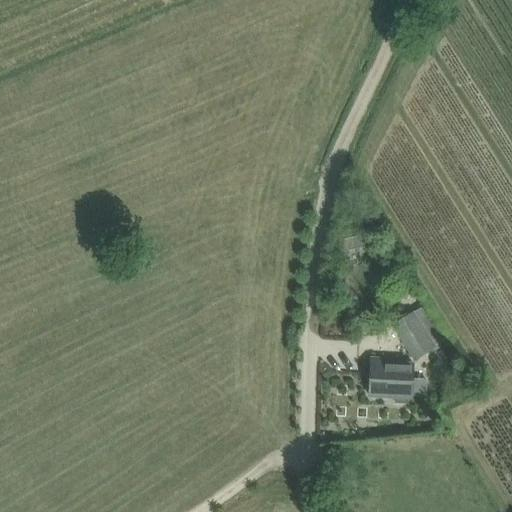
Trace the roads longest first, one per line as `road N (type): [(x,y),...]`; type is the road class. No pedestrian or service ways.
road 1 (track): [(411,0),(328,196),(314,254),(310,345)]
road 2 (unclassified): [(309,511),(310,345)]
road 3 (unknown): [(309,434),(199,511)]
